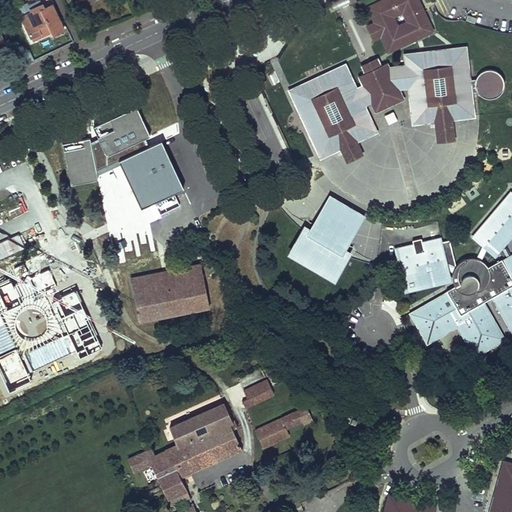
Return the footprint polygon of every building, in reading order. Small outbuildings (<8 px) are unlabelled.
[(346,0),(340,0),(331,4),(333,10),(348,3),(346,0)] [(382,34),(380,36),(387,52),(433,32),(418,0),(381,0),(367,7),(374,22),(374,23),(377,22),(382,34)] [(64,30),(52,5),(44,8),(42,4),(35,7),(30,10),(31,12),(21,17),(31,38),(41,34),(38,28),(47,23),(51,32),(53,35),(64,30)] [(477,17),(467,14),(466,20),(475,23),(477,17)] [(382,34),(377,22),(374,23),(374,22),(367,26),(373,39),(380,36),(382,34)] [(32,41),(51,32),(47,23),(38,28),(41,34),(31,38),(32,41)] [(345,64),(288,91),(320,159),(340,149),(341,149),(333,132),(348,125),(356,142),(357,142),(377,132),(365,106),(370,103),(375,113),(404,99),(400,89),(408,88),(412,124),(434,122),(435,122),(433,104),(449,102),(451,120),(452,120),(474,117),(474,115),(471,93),(470,80),(468,60),(466,46),(404,54),(405,65),(389,67),(387,63),(380,66),(379,66),(382,71),(368,77),(366,73),(365,73),(358,76),(362,86),(356,88),(345,64)] [(377,59),(362,66),(365,73),(366,73),(368,77),(382,71),(379,66),(380,66),(377,59)] [(477,76),(475,80),(470,80),(471,93),(476,92),(479,95),(482,98),(486,99),(491,99),(495,98),(498,96),(501,93),(503,89),(503,85),(503,80),(500,76),(497,73),(493,71),(489,71),(485,71),(481,73),(477,76)] [(451,120),(449,102),(433,104),(435,122),(434,122),(437,142),(455,140),(452,120),(451,120)] [(64,143),(71,185),(98,180),(97,175),(121,166),(118,160),(149,146),(145,138),(150,136),(137,107),(94,127),(99,139),(91,143),(90,139),(64,143)] [(384,115),(388,125),(398,120),(393,111),(384,115)] [(356,142),(348,125),(333,132),(341,149),(340,149),(346,162),(363,155),(357,142),(356,142)] [(126,177),(118,180),(120,184),(121,184),(123,187),(124,191),(123,191),(125,196),(133,192),(140,208),(180,190),(177,184),(180,182),(164,147),(160,148),(158,143),(149,147),(149,146),(118,160),(121,166),(126,177)] [(475,232),(477,234),(493,215),(495,216),(507,202),(505,201),(511,194),(509,192),(475,232)] [(497,306),(499,304),(511,325),(511,324),(511,257),(511,256),(502,261),(501,259),(487,267),(486,265),(484,263),(482,261),(481,260),(487,248),(494,254),(511,232),(511,230),(511,228),(511,194),(505,201),(507,202),(495,216),(493,215),(477,234),(485,240),(483,244),(476,258),(473,258),(471,257),(469,258),(466,258),(464,259),(461,260),(460,261),(458,263),(456,265),(455,267),(454,268),(445,266),(441,249),(439,249),(437,241),(422,244),(422,243),(421,238),(412,240),(413,245),(396,249),(398,257),(405,288),(407,287),(408,289),(410,290),(412,289),(413,288),(414,286),(446,278),(444,271),(452,272),(452,274),(452,276),(452,279),(453,281),(454,284),(455,286),(446,291),(447,292),(438,297),(439,299),(418,311),(426,325),(419,329),(427,343),(435,339),(434,337),(448,328),(449,330),(457,326),(462,334),(464,333),(472,347),(470,348),(475,356),(489,348),(484,341),(498,333),(486,312),(488,311),(483,302),(492,297),(497,306)] [(256,195),(248,199),(252,206),(259,203),(256,195)] [(329,198),(320,213),(329,218),(331,219),(333,221),(334,223),(335,225),(335,227),(335,230),(335,231),(340,234),(344,227),(353,232),(362,218),(329,198)] [(348,256),(341,251),(344,245),(345,246),(353,232),(344,227),(340,234),(335,231),(335,230),(335,227),(335,225),(334,223),(333,221),(331,219),(329,218),(320,213),(312,227),(313,227),(310,233),(303,230),(290,252),(305,260),(303,263),(319,273),(321,270),(335,278),(348,256)] [(511,230),(511,232),(494,254),(495,255),(511,235),(511,228),(511,230)] [(485,240),(477,234),(474,237),(483,244),(485,240)] [(305,260),(290,252),(289,255),(303,263),(305,260)] [(139,321),(209,307),(203,278),(204,278),(201,264),(180,269),(130,279),(139,321)] [(335,278),(321,270),(319,273),(333,281),(335,278)] [(447,280),(446,278),(414,286),(413,288),(447,280)] [(439,299),(438,297),(410,313),(419,329),(426,325),(418,311),(439,299)] [(499,304),(497,306),(511,331),(511,324),(511,325),(499,304)] [(488,311),(486,312),(498,333),(484,341),(489,348),(505,339),(488,311)] [(449,330),(448,328),(434,337),(435,339),(449,330)] [(472,347),(464,333),(462,334),(470,348),(472,347)] [(245,408),(274,394),(271,387),(242,401),(245,408)] [(189,473),(198,468),(187,443),(204,436),(215,460),(241,449),(221,404),(170,427),(176,446),(189,473)] [(264,447),(289,436),(285,429),(302,421),(304,425),(313,420),(307,407),(292,413),(256,430),(264,447)] [(204,436),(187,443),(198,468),(215,460),(204,436)] [(176,446),(167,450),(180,476),(189,473),(176,446)] [(154,456),(151,449),(128,459),(134,472),(151,464),(161,485),(170,504),(189,496),(180,476),(167,450),(154,456)] [(511,511),(511,464),(504,462),(490,511),(511,511)] [(390,496),(385,511),(431,511),(432,507),(390,496)]
